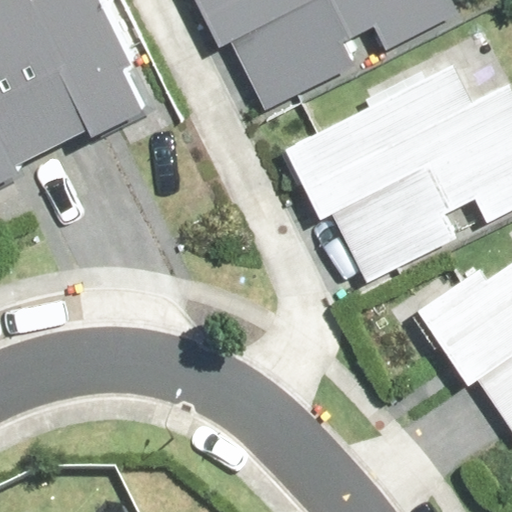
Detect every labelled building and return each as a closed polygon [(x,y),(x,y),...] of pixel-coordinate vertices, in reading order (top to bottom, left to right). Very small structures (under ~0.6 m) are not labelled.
[(139,43),(117,0),(0,0),(0,4),(60,126),(98,108),(102,115),(152,90),(131,47),(139,43)] [(189,0),(211,43),(225,36),(257,103),(351,57),(340,34),(369,19),(380,43),(444,13),(437,0),(189,0)] [(60,126),(0,4),(0,164),(28,151),(24,144),(60,126)] [(511,62),(496,29),(291,132),(279,139),(314,211),(326,205),(364,278),(457,231),(443,203),(469,190),(482,218),(511,203),(511,62)] [(407,304),(458,384),(473,374),(511,434),(511,252),(482,272),(475,261),(407,304)]
